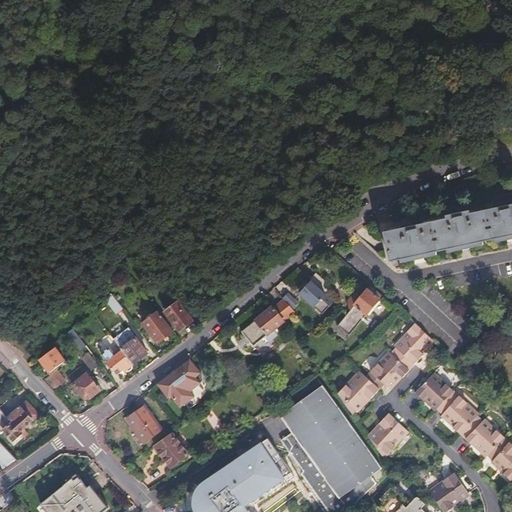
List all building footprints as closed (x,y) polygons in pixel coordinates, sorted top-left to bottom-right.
[(446,218),(384,232),(391,262),(511,232),(511,201),(468,212),(467,209),(445,214),(446,218)] [(310,279),(329,296),(334,290),(316,273),(310,279)] [(312,282),(300,294),(322,314),(334,301),(312,282)] [(348,336),(383,298),(372,287),(362,298),(356,293),(348,301),(349,309),(350,310),(337,325),(348,336)] [(110,293),(105,299),(115,312),(121,307),(110,293)] [(272,331),(295,313),(291,308),(298,302),(289,294),(273,308),(273,307),(242,330),(259,351),(261,354),(274,344),(272,341),(277,337),(272,331)] [(178,303),(166,312),(180,331),(192,321),(178,303)] [(146,317),(148,319),(143,323),(150,333),(158,343),(174,331),(166,321),(158,311),(153,315),(151,313),(146,317)] [(394,345),(396,347),(390,353),(409,370),(435,342),(433,341),(414,323),(394,345)] [(114,338),(123,350),(133,364),(149,353),(130,326),(114,338)] [(86,345),(74,328),(67,333),(79,349),(86,345)] [(88,348),(96,358),(102,354),(116,372),(122,367),(125,370),(127,369),(128,369),(130,370),(132,368),(132,367),(132,365),(133,364),(123,350),(116,355),(110,346),(102,352),(95,343),(88,348)] [(40,358),(49,371),(55,367),(64,360),(55,348),(40,358)] [(88,350),(82,354),(94,370),(99,365),(88,350)] [(391,388),(409,370),(390,353),(388,351),(366,376),(381,390),(386,384),(391,388)] [(189,359),(158,383),(165,394),(169,391),(180,408),(195,397),(191,391),(204,382),(204,375),(202,372),(190,358),(189,359)] [(49,371),(47,373),(57,386),(65,380),(55,367),(49,371)] [(82,371),(72,378),(84,396),(90,397),(101,389),(89,372),(85,375),(82,371)] [(361,371),(360,371),(338,395),(353,416),(357,411),(360,413),(381,390),(366,376),(361,371)] [(454,390),(435,372),(417,393),(436,410),(437,409),(454,390)] [(382,469),(314,377),(272,405),(278,413),(291,432),(280,439),(303,471),(301,474),(328,511),(342,511),(354,504),(355,503),(375,488),(368,479),(382,469)] [(461,434),(478,416),(480,414),(460,396),(454,390),(437,409),(443,414),(442,416),(461,434)] [(0,410),(0,430),(3,434),(5,431),(15,442),(22,434),(20,432),(38,414),(27,403),(9,420),(0,410)] [(146,405),(128,418),(145,441),(155,435),(154,433),(162,427),(146,405)] [(410,432),(408,430),(389,412),(380,422),(367,435),(385,459),(388,455),(398,445),(410,432)] [(486,457),(488,455),(504,436),(486,419),(484,421),(478,416),(461,434),(467,439),(486,457)] [(240,447),(235,451),(239,456),(240,458),(247,453),(246,452),(267,438),(263,432),(260,431),(253,433),(242,441),(236,445),(237,446),(240,447)] [(171,433),(154,445),(170,468),(187,456),(185,453),(191,449),(179,434),(174,438),(171,433)] [(511,479),(511,443),(504,436),(488,455),(493,460),(491,462),(511,481),(511,479)] [(240,458),(239,456),(210,477),(203,482),(205,485),(204,486),(202,488),(200,490),(199,491),(199,493),(198,495),(198,496),(197,497),(197,499),(197,502),(197,504),(198,507),(199,510),(199,511),(247,511),(246,510),(294,476),(278,453),(274,447),(267,438),(246,452),(247,453),(240,458)] [(0,472),(18,460),(0,441),(0,472)] [(468,496),(466,493),(453,473),(442,481),(428,491),(430,493),(443,511),(446,511),(455,506),(468,496)] [(77,474),(41,503),(48,511),(103,511),(109,507),(90,483),(87,486),(77,474)] [(419,511),(412,504),(411,505),(403,496),(384,511),(419,511)]
